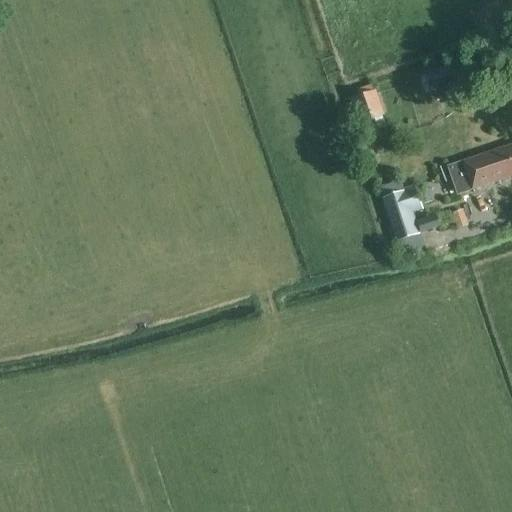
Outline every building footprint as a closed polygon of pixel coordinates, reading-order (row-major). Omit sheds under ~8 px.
[(435,92),(482,78),(476,59),(430,73),(435,92)] [(395,76),(372,87),(384,111),(407,100),(395,76)] [(350,104),(359,129),(384,120),(376,95),(350,104)] [(511,146),(460,165),(448,169),(457,196),(469,192),(511,177),(511,146)] [(419,224),(418,225),(416,225),(414,217),(423,214),(422,209),(431,206),(428,193),(417,197),(414,190),(403,193),(403,196),(382,202),(396,247),(424,238),(423,237),(419,224)] [(488,194),(474,200),(481,218),(495,212),(488,194)] [(468,227),(463,211),(452,215),(457,231),(468,227)] [(435,220),(419,224),(423,237),(439,232),(435,220)]
